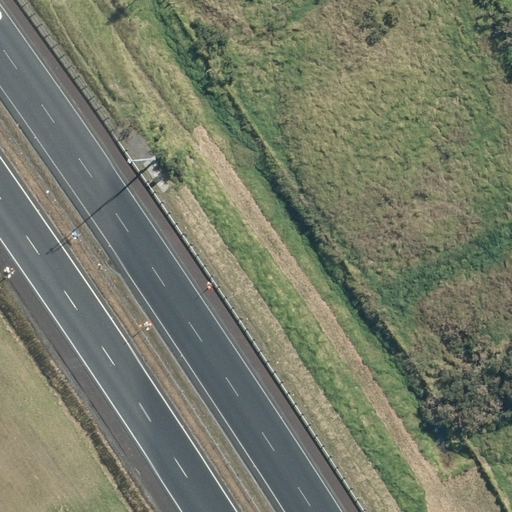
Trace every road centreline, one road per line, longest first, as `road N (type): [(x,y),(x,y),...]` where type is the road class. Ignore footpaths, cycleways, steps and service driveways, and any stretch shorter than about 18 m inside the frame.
road 1 (motorway): [(38,0),(329,511)]
road 2 (motorway): [(0,49),(325,511)]
road 3 (motorway): [(136,390),(0,192)]
road 4 (motorway): [(136,390),(0,236)]
road 5 (motorway): [(206,511),(136,390)]
